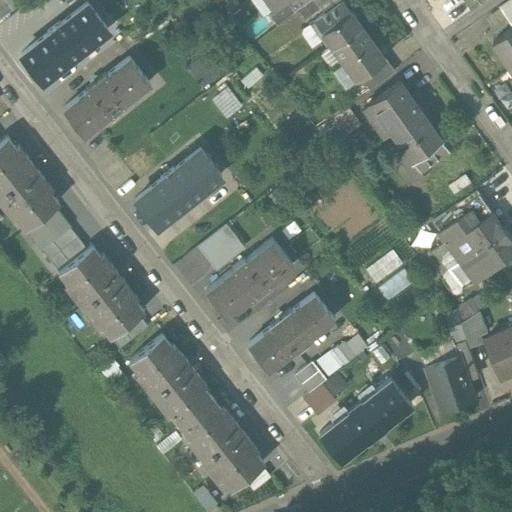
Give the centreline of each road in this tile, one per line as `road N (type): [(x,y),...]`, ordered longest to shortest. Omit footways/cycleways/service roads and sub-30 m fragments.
road 1 (residential): [(0,60),(330,494)]
road 2 (residential): [(511,421),(330,494)]
road 3 (residential): [(400,0),(511,153)]
